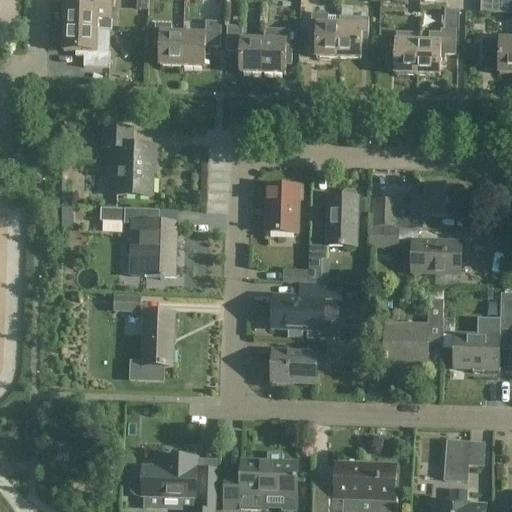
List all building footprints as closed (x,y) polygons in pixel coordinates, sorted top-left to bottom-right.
[(65,11),(64,33),(96,34),(97,22),(113,22),(113,0),(140,0),(140,9),(147,9),(147,0),(77,0),(77,11),(65,11)] [(511,2),(502,2),(501,15),(511,15),(511,2)] [(429,46),(417,45),(416,79),(438,80),(438,67),(444,67),(444,57),(457,57),(458,12),(447,11),(446,34),(440,33),(440,36),(429,36),(429,46)] [(181,71),(182,37),(171,37),(171,24),(154,23),(152,57),(159,57),(158,71),(181,71)] [(182,37),(181,71),(203,72),(203,58),(209,58),(209,50),(219,50),(219,39),(220,25),(205,24),(204,38),(182,37)] [(338,38),(339,29),(316,28),(316,35),(310,34),(310,48),(316,48),(315,62),(337,63),(338,38)] [(338,38),(337,63),(359,63),(360,50),(366,50),(367,36),(361,36),(361,30),(339,29),(338,38)] [(263,56),(263,43),(242,43),(242,30),(226,30),(225,56),(235,56),(235,63),(239,63),(239,76),(262,77),(263,56)] [(96,34),(64,33),(63,55),(75,55),(75,61),(83,61),(83,71),(108,72),(108,57),(96,56),(96,34)] [(275,44),(263,43),(263,56),(262,77),(284,77),(285,64),(291,64),(291,50),(289,50),(290,35),(276,34),(275,44)] [(511,77),(511,42),(500,42),(500,43),(486,42),(486,68),(494,68),(499,74),(499,77),(511,77)] [(416,79),(417,45),(395,45),(395,51),(389,50),(389,64),(394,64),(394,78),(416,79)] [(103,131),(102,151),(115,152),(114,198),(152,200),(154,166),(155,166),(155,150),(131,149),(132,132),(103,131)] [(410,209),(410,232),(420,232),(430,232),(430,220),(462,221),(463,189),(423,187),(423,209),(410,209)] [(267,190),(266,235),(297,236),(299,191),(267,190)] [(328,198),(327,244),(327,247),(358,248),(359,199),(358,198),(358,195),(355,193),(346,192),(343,195),(343,198),(328,198)] [(374,201),(373,230),(395,231),(396,218),(397,202),(374,201)] [(360,215),(371,215),(372,203),(360,203),(360,215)] [(102,212),(102,224),(134,225),(132,280),(175,281),(177,226),(157,226),(158,213),(142,213),(102,212)] [(373,230),(371,249),(399,250),(400,242),(400,232),(400,231),(395,231),(373,230)] [(413,245),(413,276),(461,278),(461,246),(413,245)] [(311,265),(311,285),(322,286),(322,262),(327,262),(327,252),(327,249),(312,248),(311,265)] [(491,249),(491,271),(502,270),(502,249),(491,249)] [(308,287),(308,274),(284,273),(284,286),(302,287),(308,287)] [(439,296),(438,285),(420,287),(420,297),(439,296)] [(308,287),(302,287),(302,303),(275,302),(274,332),(330,334),(331,323),(334,323),(338,319),(338,311),(334,306),(332,306),(332,304),(341,305),(342,288),(331,287),(326,287),(308,287)] [(511,296),(502,296),(501,332),(511,332),(511,296)] [(115,297),(114,311),(141,312),(142,298),(115,297)] [(429,303),(429,306),(428,329),(387,328),(386,369),(427,370),(428,347),(442,347),(442,325),(443,304),(429,303)] [(145,314),(143,364),(142,364),(141,381),(162,381),(162,369),(173,369),(175,315),(145,314)] [(500,353),(501,338),(455,337),(453,370),(500,372),(500,353)] [(326,345),(326,356),(353,357),(354,345),(328,345),(326,345)] [(273,355),(272,385),(316,387),(317,357),(273,355)] [(351,367),(350,397),(364,397),(365,383),(365,367),(351,367)] [(447,445),(445,478),(469,479),(470,467),(485,468),(487,448),(447,445)] [(227,484),(225,511),(240,511),(241,511),(269,511),(269,508),(283,509),(283,511),(297,511),(298,466),(284,466),(285,458),(269,457),(269,466),(242,465),(242,485),(227,484)] [(144,470),(143,500),(193,501),(193,511),(216,511),(217,470),(198,469),(198,461),(172,460),(172,471),(144,470)] [(337,467),(336,501),(374,502),(373,511),(394,511),(396,469),(337,467)] [(316,486),(315,511),(330,511),(331,486),(316,486)] [(485,511),(486,507),(466,506),(467,494),(450,493),(450,505),(437,504),(436,511),(485,511)]
